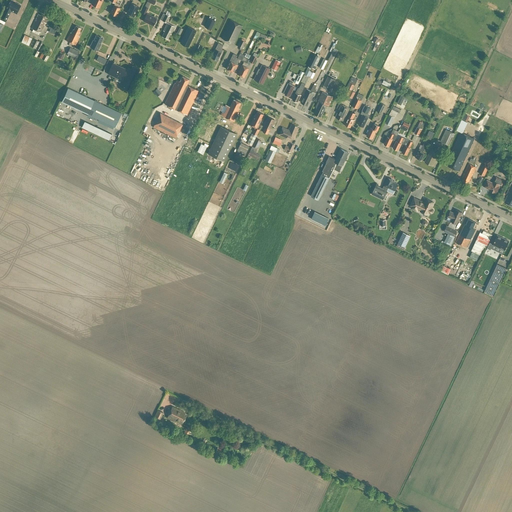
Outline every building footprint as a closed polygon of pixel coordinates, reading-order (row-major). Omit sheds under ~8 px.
[(16,14),(21,5),(13,1),(11,0),(10,0),(6,8),(5,8),(0,18),(6,22),(11,11),(16,14)] [(119,4),(115,2),(116,0),(109,0),(110,0),(115,3),(114,5),(110,13),(116,16),(120,8),(119,7),(120,4),(119,4)] [(139,7),(131,3),(126,13),(134,17),(139,7)] [(157,18),(147,13),(143,21),(153,26),(157,18)] [(45,17),(45,16),(41,14),(41,15),(38,14),(31,28),(41,33),(48,18),(45,17)] [(215,21),(209,18),(204,27),(211,30),(215,21)] [(234,44),(243,26),(230,20),(221,38),(234,44)] [(171,34),(175,27),(167,23),(163,30),(164,31),(162,36),(168,39),(170,34),(171,34)] [(79,32),(81,28),(76,26),(74,29),(73,29),(71,33),(70,32),(66,41),(76,45),(78,39),(79,36),(78,36),(80,32),(79,32)] [(196,30),(188,27),(180,43),(188,47),(196,30)] [(22,42),(30,45),(33,37),(25,34),(22,42)] [(94,49),(98,51),(101,44),(100,44),(103,38),(102,38),(102,37),(101,36),(100,37),(96,35),(94,40),(93,40),(88,51),(86,50),(82,58),(88,60),(91,53),(92,50),(94,50),(94,49)] [(33,39),(30,46),(39,50),(43,42),(40,41),(39,42),(33,39)] [(239,50),(241,50),(241,49),(242,49),(245,42),(240,40),(237,47),(240,48),(239,50)] [(218,43),(211,57),(217,61),(223,50),(221,49),(223,45),(218,43)] [(70,47),(67,54),(76,58),(79,51),(70,47)] [(235,55),(233,54),(226,69),(230,71),(236,58),(237,56),(238,53),(236,52),(235,55)] [(237,59),(236,58),(230,71),(234,72),(240,60),(242,61),(244,56),(245,55),(239,53),(237,59)] [(241,76),(248,60),(249,59),(251,55),(246,53),(245,57),(244,56),(242,61),(244,61),(242,65),(241,65),(239,69),(240,69),(238,74),(241,76)] [(250,61),(248,60),(241,76),(244,77),(246,72),(247,73),(249,68),(248,68),(251,62),(254,64),(258,55),(254,53),(250,61)] [(315,54),(309,66),(311,67),(313,68),(318,56),(315,54)] [(327,60),(324,58),(319,67),(323,69),(327,60)] [(275,59),(271,68),(276,70),(280,62),(275,59)] [(129,90),(140,69),(133,65),(130,71),(113,63),(108,74),(122,80),(119,86),(129,90)] [(270,69),(262,65),(257,74),(254,79),(263,84),(270,69)] [(293,81),(298,84),(304,72),(301,71),(299,75),(297,74),(293,81)] [(186,85),(189,79),(182,76),(179,81),(177,80),(175,83),(164,104),(187,115),(198,91),(186,85)] [(324,84),(331,88),(334,81),(335,79),(328,76),(327,78),(324,84)] [(290,96),(295,86),(292,85),(293,83),(291,82),(290,84),(288,83),(284,93),(285,93),(285,94),(289,96),(289,95),(290,96)] [(292,100),(298,102),(301,95),(305,84),(302,83),(297,93),(296,92),(292,100)] [(350,83),(345,94),(348,96),(354,85),(350,83)] [(311,101),(316,90),(315,90),(317,86),(314,84),(311,91),(304,104),(308,106),(310,100),(311,101)] [(87,96),(68,87),(61,102),(80,111),(87,96)] [(304,104),(311,91),(307,88),(303,97),(301,102),(304,104)] [(323,92),(318,101),(316,106),(316,108),(314,113),(321,117),(327,105),(329,106),(333,97),(323,92)] [(356,97),(352,106),(357,108),(362,100),(356,97)] [(234,122),(239,112),(238,112),(239,108),(238,108),(241,102),(234,99),(230,107),(226,105),(221,115),(234,122)] [(115,127),(122,113),(94,100),(88,114),(115,127)] [(381,103),(377,111),(382,113),(386,105),(381,103)] [(350,108),(342,104),(336,116),(338,117),(337,118),(343,121),(350,108)] [(370,108),(365,105),(361,114),(363,115),(358,124),(364,127),(370,114),(368,113),(370,108)] [(250,125),(255,127),(252,133),(247,142),(248,144),(252,146),(256,135),(259,130),(257,128),(261,119),(263,114),(257,111),(255,115),(254,116),(250,125)] [(351,111),(345,125),(350,127),(352,124),(354,120),(353,119),(355,113),(351,111)] [(177,135),(182,123),(160,113),(154,124),(177,135)] [(394,117),(389,115),(385,123),(390,125),(394,117)] [(269,129),(270,129),(274,119),(268,116),(263,126),(265,127),(263,132),(267,134),(269,129)] [(465,131),(468,121),(462,119),(458,129),(465,131)] [(425,123),(420,120),(414,133),(419,135),(425,123)] [(82,127),(110,139),(112,132),(85,121),(82,127)] [(212,140),(218,127),(212,124),(206,137),(212,140)] [(294,139),(298,128),(296,127),(297,126),(292,124),(290,128),(289,128),(288,130),(282,127),(279,135),(287,138),(287,136),(294,139)] [(372,128),(371,128),(367,136),(372,138),(375,133),(377,134),(378,131),(377,131),(379,126),(374,124),(372,128)] [(237,134),(220,126),(208,153),(224,161),(237,134)] [(446,129),(441,141),(449,145),(455,133),(446,129)] [(429,130),(426,137),(431,140),(434,133),(429,130)] [(459,170),(474,138),(462,133),(461,132),(446,164),(459,170)] [(397,136),(391,133),(389,137),(387,136),(384,144),(389,146),(393,139),(394,140),(397,136)] [(404,144),(406,139),(403,138),(403,139),(400,137),(398,141),(396,141),(393,148),(398,150),(402,143),(404,144)] [(261,141),(255,138),(252,146),(251,146),(257,149),(261,141)] [(413,142),(406,139),(404,144),(405,145),(402,152),(407,155),(411,148),(410,147),(413,142)] [(238,149),(246,153),(249,147),(241,143),(238,149)] [(291,153),(295,146),(290,143),(288,147),(285,145),(284,149),(284,150),(287,151),(291,153)] [(420,148),(416,156),(417,156),(417,158),(418,159),(418,160),(419,160),(420,160),(421,160),(424,153),(423,152),(424,150),(425,151),(427,147),(423,145),(421,149),(420,148)] [(335,159),(332,157),(329,163),(327,162),(323,170),(324,171),(311,196),(319,200),(336,165),(341,168),(345,160),(346,161),(348,157),(346,156),(348,152),(340,148),(335,159)] [(427,161),(426,163),(433,166),(440,152),(432,148),(426,161),(427,161)] [(260,155),(250,150),(248,154),(258,160),(260,155)] [(476,167),(469,163),(461,180),(467,183),(468,181),(469,182),(472,175),(476,167)] [(387,191),(393,194),(395,191),(398,184),(394,182),(394,181),(388,177),(382,188),(378,186),(379,184),(377,183),(372,194),(383,199),(387,191)] [(496,193),(499,186),(500,184),(502,185),(504,181),(496,177),(493,183),(488,180),(484,187),(488,189),(496,193)] [(333,179),(329,187),(333,189),(337,181),(333,179)] [(414,198),(411,205),(413,206),(412,208),(417,210),(418,208),(421,210),(421,211),(428,215),(429,212),(431,213),(432,213),(433,210),(433,209),(431,208),(434,202),(427,199),(425,203),(424,203),(414,198)] [(457,224),(462,212),(456,210),(454,213),(450,211),(447,217),(452,219),(451,221),(457,224)] [(324,222),(328,215),(319,211),(315,218),(324,222)] [(467,247),(475,229),(473,228),(476,222),(469,219),(466,225),(465,224),(463,229),(462,228),(456,242),(467,247)] [(448,226),(446,225),(444,231),(448,233),(444,242),(451,245),(455,236),(454,236),(457,230),(455,229),(448,226)] [(486,248),(493,234),(483,230),(482,233),(480,232),(471,251),(480,255),(484,247),(486,248)] [(410,236),(403,233),(396,247),(404,250),(410,236)] [(509,241),(497,235),(493,244),(505,250),(509,241)] [(450,274),(452,269),(442,264),(440,269),(450,274)] [(494,296),(507,268),(497,264),(498,264),(485,291),(494,296)] [(186,416),(185,415),(186,413),(173,407),(167,418),(175,422),(175,421),(182,424),(186,416)] [(163,412),(158,409),(155,416),(160,419),(163,412)]
